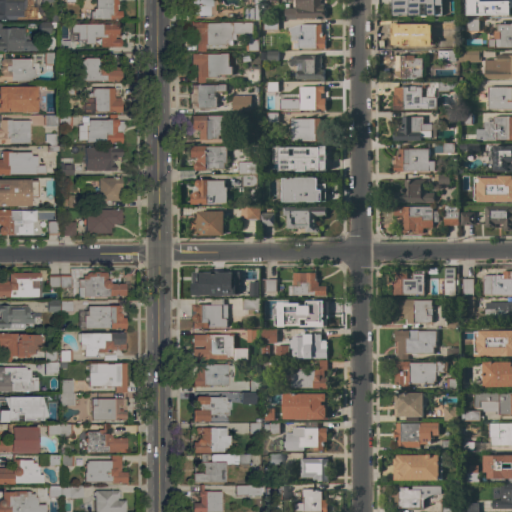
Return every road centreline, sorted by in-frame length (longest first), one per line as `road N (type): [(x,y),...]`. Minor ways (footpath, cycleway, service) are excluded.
road 1 (residential): [(511,251),(160,254)]
road 2 (residential): [(362,252),(362,511)]
road 3 (tertiary): [(160,254),(160,511)]
road 4 (tertiary): [(160,254),(159,0)]
road 5 (residential): [(362,252),(360,0)]
road 6 (residential): [(160,254),(0,254)]
